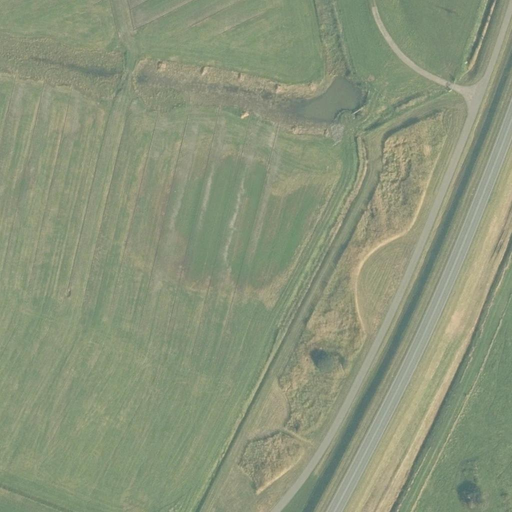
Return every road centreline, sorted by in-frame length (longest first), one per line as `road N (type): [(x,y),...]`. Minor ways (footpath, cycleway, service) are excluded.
road 1 (unclassified): [(273,511),(321,450),(362,373),(433,212),(511,0)]
road 2 (trunk): [(341,511),(435,320),(511,120)]
road 3 (track): [(371,0),(401,58),(474,102)]
